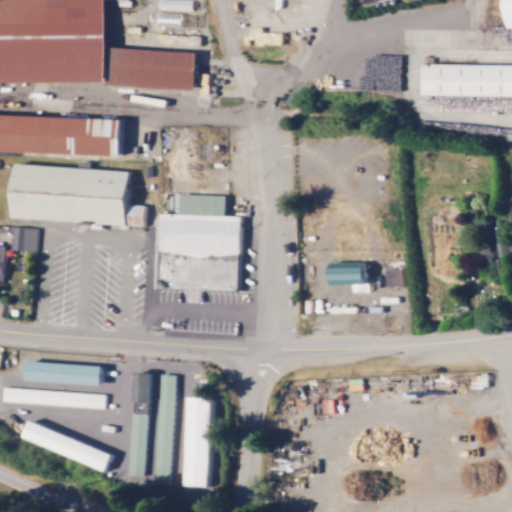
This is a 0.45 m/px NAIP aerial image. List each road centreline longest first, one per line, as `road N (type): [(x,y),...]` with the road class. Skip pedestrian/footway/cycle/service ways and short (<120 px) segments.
road 1 (secondary): [(511,334),(258,352),(0,328)]
road 2 (residential): [(258,352),(267,101)]
road 3 (tertiary): [(241,511),(258,352)]
